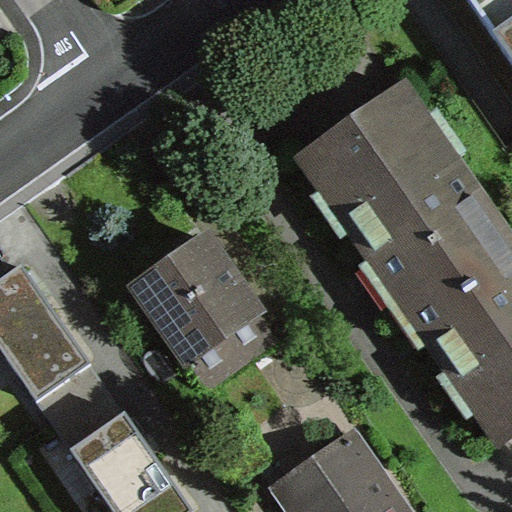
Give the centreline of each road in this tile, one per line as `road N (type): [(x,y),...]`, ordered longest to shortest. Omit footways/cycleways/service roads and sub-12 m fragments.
road 1 (residential): [(105,91),(232,0)]
road 2 (residential): [(0,168),(105,91)]
